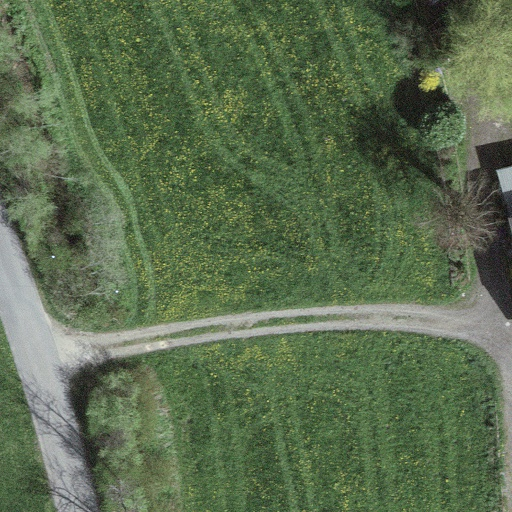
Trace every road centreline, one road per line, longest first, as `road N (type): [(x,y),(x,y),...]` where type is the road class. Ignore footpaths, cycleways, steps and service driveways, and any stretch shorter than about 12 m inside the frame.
road 1 (track): [(37,361),(280,321),(397,316),(490,326),(511,369)]
road 2 (unclassified): [(0,244),(78,511)]
road 3 (track): [(490,326),(478,144)]
